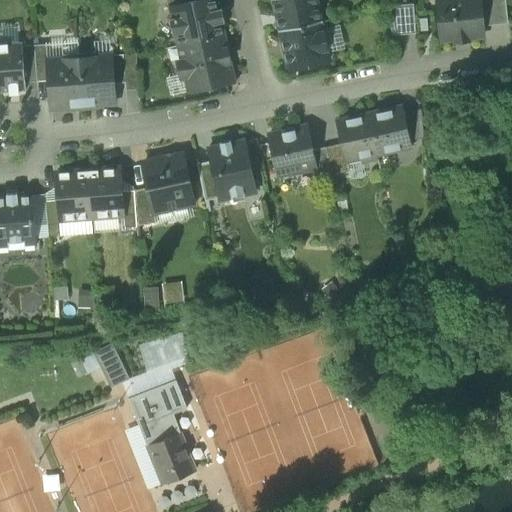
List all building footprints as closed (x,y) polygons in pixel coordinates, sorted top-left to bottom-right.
[(177,33),(180,46),(224,36),(221,22),(225,22),(222,8),(218,9),(215,0),(194,0),(171,5),(171,6),(174,18),(170,18),(174,34),(177,33)] [(279,31),(280,31),(321,22),(323,22),(322,20),(321,20),(316,0),(273,0),(280,30),(279,30),(279,31)] [(440,0),(437,0),(441,40),(483,36),(482,24),(479,0),(440,0)] [(479,0),(482,24),(508,21),(505,0),(479,0)] [(390,7),(396,35),(416,33),(415,20),(415,14),(414,3),(402,4),(390,7)] [(329,60),(321,22),(280,31),(288,69),(329,60)] [(226,48),(224,36),(180,46),(179,46),(182,60),(178,61),(181,77),(185,76),(189,91),(234,81),(229,62),(231,61),(228,47),(226,48)] [(0,91),(10,91),(10,94),(20,93),(19,90),(26,90),(25,82),(22,46),(22,42),(0,43),(0,91)] [(35,45),(37,81),(49,80),(48,60),(47,44),(35,45)] [(22,46),(25,82),(37,81),(35,45),(22,46)] [(95,52),(79,54),(83,106),(115,103),(114,83),(112,55),(96,56),(95,52)] [(124,54),(125,71),(138,70),(137,53),(124,54)] [(52,108),(83,106),(79,54),(63,55),(64,59),(48,60),(49,80),(52,108)] [(138,70),(125,71),(124,54),(112,55),(114,83),(126,82),(126,90),(139,89),(138,70)] [(402,106),(368,113),(377,154),(411,147),(409,140),(403,113),(402,106)] [(403,113),(409,140),(424,137),(422,109),(403,113)] [(378,157),(377,154),(368,113),(337,120),(342,143),(346,161),(347,161),(362,157),(363,160),(378,157)] [(269,135),(277,174),(293,171),(293,173),(316,167),(317,167),(313,150),(308,126),(295,129),(283,132),(269,135)] [(219,195),(219,199),(232,196),(231,192),(243,190),(244,194),(257,191),(245,140),(208,148),(211,160),(219,195)] [(342,143),(325,147),(331,175),(349,171),(347,161),(346,161),(342,143)] [(319,177),(331,175),(325,147),(313,150),(317,167),(316,167),(319,177)] [(149,187),(155,211),(156,211),(194,203),(183,154),(144,162),(149,187)] [(197,163),(205,198),(219,195),(211,160),(197,163)] [(120,167),(88,170),(92,217),(124,215),(122,191),(120,167)] [(60,220),(92,217),(88,170),(56,172),(59,200),(60,220)] [(134,190),(137,226),(158,221),(156,211),(155,211),(149,187),(134,190)] [(124,215),(125,227),(137,226),(134,190),(122,191),(124,215)] [(0,244),(9,244),(9,250),(25,249),(25,243),(36,242),(35,238),(34,225),(32,195),(32,194),(18,195),(18,193),(7,194),(7,196),(0,196),(0,244)] [(32,195),(34,225),(48,224),(47,201),(46,194),(32,195)] [(49,237),(50,237),(61,236),(60,220),(59,200),(47,201),(48,224),(49,237)] [(34,225),(35,238),(49,237),(48,224),(34,225)] [(123,382),(129,398),(176,380),(172,368),(191,361),(183,331),(139,343),(148,372),(130,378),(123,382)] [(94,351),(112,387),(123,382),(130,378),(112,343),(94,351)] [(139,424),(163,483),(196,471),(181,432),(174,413),(187,408),(176,380),(129,398),(139,424)] [(163,483),(139,424),(125,430),(148,489),(163,483)]
